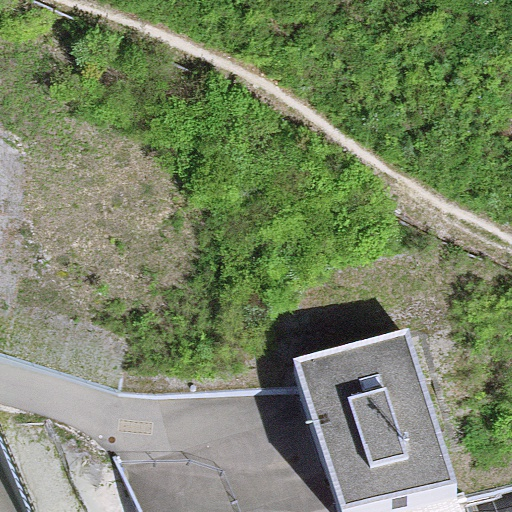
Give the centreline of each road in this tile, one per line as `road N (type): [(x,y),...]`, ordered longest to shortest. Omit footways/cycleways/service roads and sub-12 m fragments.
road 1 (motorway): [(77,0),(249,511)]
road 2 (track): [(511,241),(167,37),(83,0)]
road 3 (motorway): [(511,404),(389,0)]
